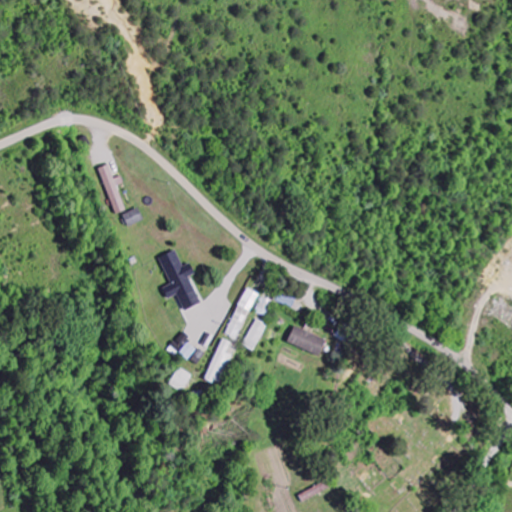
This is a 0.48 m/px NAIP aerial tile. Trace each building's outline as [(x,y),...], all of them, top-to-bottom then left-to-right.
[(123,177),(116,179),(111,166),(100,169),(117,215),(127,212),(118,187),(125,184),(123,177)] [(130,228),(145,221),(139,209),(124,216),(130,228)] [(203,304),(193,279),(197,277),(192,264),(184,268),(178,251),(161,258),(172,285),(164,289),(169,300),(179,296),(186,312),(203,304)] [(261,296),(250,290),(225,334),(237,340),(261,296)] [(276,301),(293,308),(297,299),(280,292),(276,301)] [(274,302),(264,298),(257,314),(267,318),(274,302)] [(270,326),(259,320),(244,346),(255,352),(270,326)] [(289,344),(321,357),(328,341),(296,328),(289,344)] [(233,357),(228,354),(233,344),(224,340),(206,380),(220,387),(233,357)] [(189,361),(198,351),(190,343),(181,353),(189,361)] [(169,385),(183,394),(194,377),(180,368),(169,385)]
